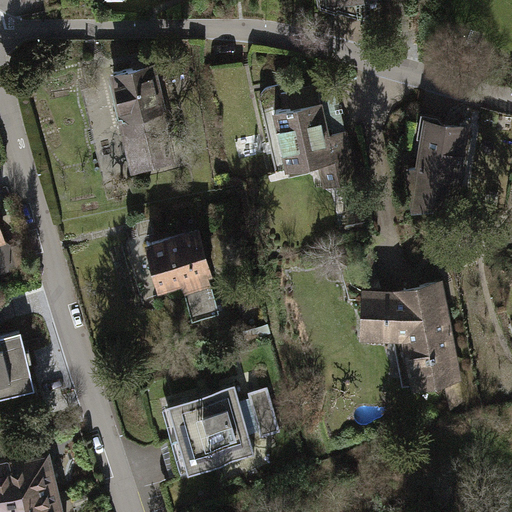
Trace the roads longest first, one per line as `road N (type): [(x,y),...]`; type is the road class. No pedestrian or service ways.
road 1 (residential): [(511,100),(261,30),(0,10)]
road 2 (residential): [(0,59),(133,511)]
